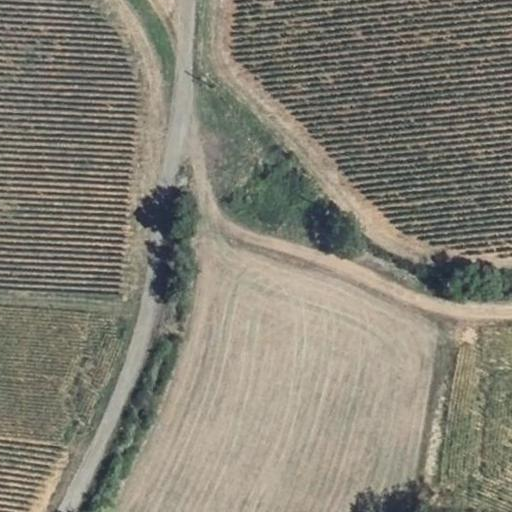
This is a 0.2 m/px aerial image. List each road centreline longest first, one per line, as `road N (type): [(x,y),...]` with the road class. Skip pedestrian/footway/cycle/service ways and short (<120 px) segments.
road 1 (unclassified): [(188,0),(172,204),(147,323),(63,511)]
road 2 (track): [(178,125),(199,161),(208,200),(241,231),(315,251),(460,312),(511,310)]
road 3 (track): [(468,511),(430,493),(422,479),(441,355),(425,301)]
